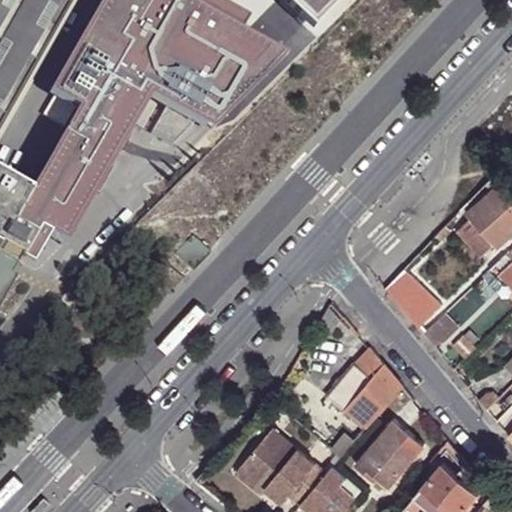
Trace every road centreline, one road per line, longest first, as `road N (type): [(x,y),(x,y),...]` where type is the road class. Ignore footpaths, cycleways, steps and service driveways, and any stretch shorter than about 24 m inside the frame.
road 1 (residential): [(511,473),(316,247)]
road 2 (tertiary): [(316,247),(127,457)]
road 3 (tertiary): [(438,109),(316,247)]
